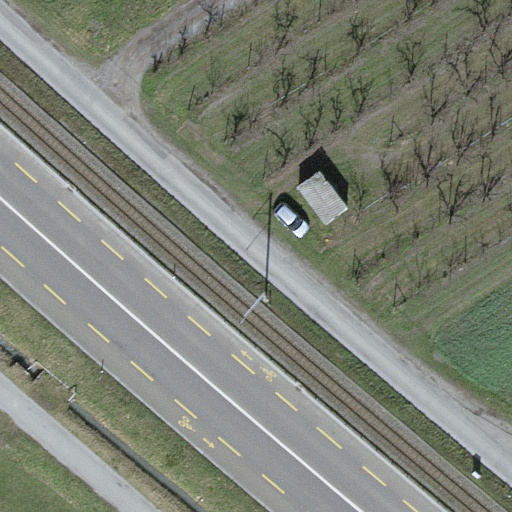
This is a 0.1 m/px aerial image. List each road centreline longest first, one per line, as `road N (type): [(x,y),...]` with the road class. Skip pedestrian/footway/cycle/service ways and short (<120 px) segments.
road 1 (unclassified): [(511,467),(316,307),(0,23)]
road 2 (primary): [(0,193),(365,511)]
road 3 (unclassified): [(150,511),(0,388)]
road 4 (track): [(76,92),(217,0)]
